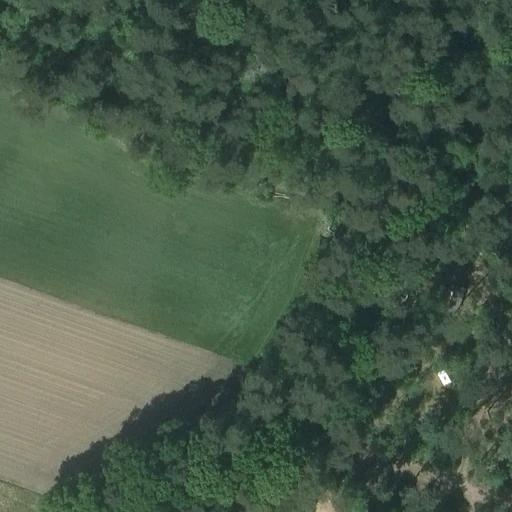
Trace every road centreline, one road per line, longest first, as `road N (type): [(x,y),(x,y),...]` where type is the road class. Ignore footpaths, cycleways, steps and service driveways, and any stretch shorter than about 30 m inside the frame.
road 1 (track): [(237,0),(232,39),(252,152),(287,195),(286,214)]
road 2 (track): [(365,455),(511,508)]
road 3 (track): [(452,486),(488,357)]
